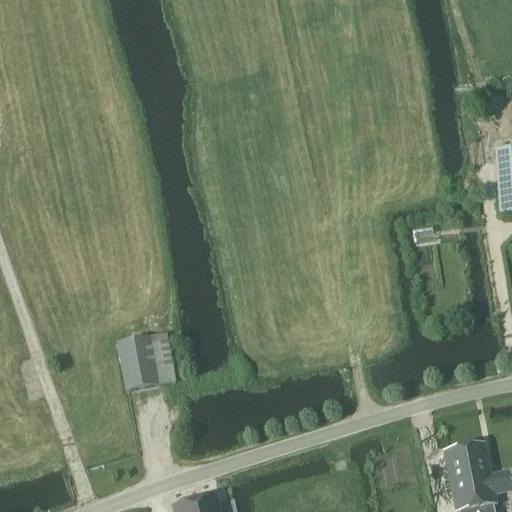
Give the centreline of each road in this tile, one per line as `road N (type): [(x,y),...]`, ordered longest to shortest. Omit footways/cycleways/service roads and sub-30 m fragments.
road 1 (track): [(0,244),(89,511)]
road 2 (unclassified): [(101,511),(367,423)]
road 3 (unclassified): [(511,387),(367,423)]
